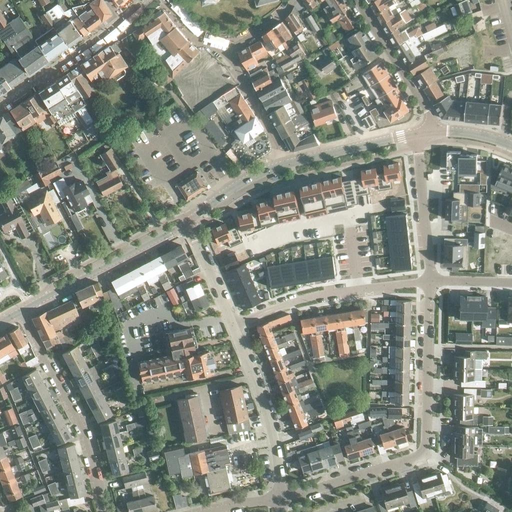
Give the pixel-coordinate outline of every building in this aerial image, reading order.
[(72,20),(83,36),(112,13),(102,0),(94,0),(89,4),(88,2),(86,4),(72,7),(73,8),(66,10),(72,20)] [(315,2),(314,0),(303,0),(308,8),(310,10),(317,4),(317,3),(318,2),(317,0),(315,2)] [(330,4),(324,8),(327,14),(334,10),(340,6),(339,4),(344,1),(343,0),(327,0),(329,2),(330,4)] [(395,0),(368,0),(370,3),(377,14),(389,7),(388,4),(390,3),(390,5),(396,1),(395,0)] [(472,11),(467,0),(466,0),(454,5),(458,16),(472,11)] [(334,10),(327,14),(333,22),(338,19),(339,18),(340,18),(351,11),(344,1),(339,4),(340,6),(334,10)] [(426,6),(423,1),(416,5),(419,10),(426,6)] [(45,12),(40,16),(48,27),(52,24),(54,27),(54,28),(57,31),(68,46),(81,37),(83,36),(72,20),(66,10),(63,11),(58,3),(45,12)] [(295,16),(298,13),(294,7),(292,11),(286,18),(294,31),(297,36),(300,34),(298,32),(303,28),(302,26),(295,16)] [(399,13),(397,9),(392,11),(389,7),(377,14),(381,22),(382,24),(399,13)] [(390,36),(399,30),(398,28),(411,19),(405,9),(399,13),(382,24),(390,36)] [(164,11),(142,27),(148,35),(146,36),(166,66),(189,40),(175,25),(164,11)] [(339,18),(338,19),(346,32),(358,24),(351,11),(340,18),(339,18)] [(311,14),(305,18),(314,32),(320,29),(311,14)] [(7,23),(0,28),(0,35),(1,36),(4,41),(13,55),(16,54),(18,58),(28,73),(48,60),(38,44),(35,40),(26,27),(18,16),(7,23)] [(282,22),(273,28),(283,42),(282,43),(288,50),(290,49),(285,41),(292,36),(282,22)] [(445,24),(439,27),(427,32),(423,34),(423,35),(426,40),(447,30),(445,24)] [(332,44),(337,40),(331,30),(330,31),(327,26),(323,29),(326,33),(326,34),(331,42),(332,44)] [(48,60),(68,46),(57,31),(54,28),(54,27),(35,40),(38,44),(48,60)] [(138,41),(146,36),(148,35),(142,27),(133,32),(138,41)] [(419,27),(408,34),(406,30),(400,32),(399,30),(390,36),(396,46),(410,38),(416,35),(417,38),(423,35),(423,34),(419,27)] [(280,44),(288,54),(290,53),(288,50),(282,43),(283,42),(273,28),(263,35),(272,49),(280,44)] [(356,49),(369,40),(362,29),(349,37),(356,49)] [(321,39),(325,45),(330,42),(326,35),(321,39)] [(396,46),(395,46),(401,55),(416,46),(420,43),(417,38),(416,35),(410,38),(396,46)] [(173,77),(184,67),(188,62),(199,51),(189,40),(166,66),(173,77)] [(250,46),(255,56),(266,50),(261,40),(250,46)] [(337,40),(332,44),(331,42),(327,44),(332,52),(341,46),(337,40)] [(369,40),(356,49),(354,50),(360,59),(353,63),(357,69),(374,59),(373,57),(377,55),(377,53),(369,40)] [(431,46),(433,52),(442,47),(440,42),(431,46)] [(86,103),(83,98),(93,92),(87,83),(99,74),(103,80),(111,75),(113,78),(116,78),(124,73),(124,70),(123,67),(126,65),(116,50),(119,48),(115,43),(111,46),(110,45),(67,74),(73,83),(76,87),(83,98),(86,103)] [(288,50),(290,53),(293,57),(299,53),(300,53),(302,57),(306,55),(303,51),(298,43),(290,49),(288,50)] [(255,56),(250,46),(239,52),(246,66),(257,60),(255,56)] [(416,46),(401,55),(407,65),(408,64),(422,57),(416,46)] [(446,51),(449,61),(468,56),(466,46),(446,51)] [(261,68),(250,74),(258,90),(280,78),(285,76),(280,78),(278,75),(285,71),(294,66),(293,63),(302,57),(300,53),(293,58),(279,65),(264,74),(261,68)] [(277,61),(279,65),(293,58),(293,57),(290,53),(288,54),(277,61)] [(408,64),(415,76),(431,66),(431,67),(437,63),(434,59),(429,62),(425,55),(422,57),(408,64)] [(468,56),(449,61),(451,71),(471,66),(468,56)] [(4,77),(10,87),(26,75),(15,57),(0,67),(0,77),(1,79),(4,77)] [(331,69),(336,66),(329,58),(321,63),(326,71),(330,68),(331,69)] [(205,83),(188,62),(184,67),(189,73),(185,75),(188,80),(177,86),(183,95),(201,86),(205,83)] [(205,83),(201,86),(206,93),(214,87),(220,97),(236,86),(225,69),(218,62),(205,76),(209,80),(205,83)] [(380,62),(361,74),(369,87),(388,74),(380,62)] [(415,76),(422,88),(438,78),(439,77),(435,70),(439,67),(437,63),(431,67),(431,66),(415,76)] [(164,84),(173,79),(166,67),(157,73),(164,84)] [(73,83),(67,74),(39,92),(47,107),(47,108),(48,109),(49,109),(52,114),(52,115),(56,121),(57,122),(74,112),(77,117),(84,128),(97,120),(86,103),(83,98),(76,87),(73,83)] [(388,74),(369,87),(377,98),(377,99),(396,86),(388,74)] [(264,101),(291,87),(285,76),(280,78),(258,90),(264,101)] [(0,93),(10,87),(4,77),(1,79),(0,77),(0,93)] [(302,80),(312,99),(316,97),(307,78),(302,80)] [(433,104),(445,97),(435,81),(438,79),(438,78),(422,88),(423,89),(423,88),(433,104)] [(218,109),(230,102),(236,110),(231,113),(231,114),(223,120),(237,141),(242,138),(245,141),(264,129),(241,93),(236,86),(220,97),(212,102),(198,111),(195,107),(191,109),(195,114),(204,125),(209,121),(207,118),(219,110),(218,109)] [(377,98),(375,100),(378,104),(382,102),(387,109),(387,110),(402,100),(403,100),(404,99),(396,86),(377,99),(377,98)] [(264,101),(270,112),(297,98),(291,87),(264,101)] [(35,94),(23,102),(23,103),(33,117),(36,121),(38,124),(46,118),(52,115),(52,114),(49,109),(48,109),(47,108),(44,109),(35,94)] [(370,104),(365,95),(362,97),(366,106),(370,104)] [(445,97),(433,104),(442,119),(447,119),(447,116),(457,100),(451,100),(449,95),(445,97)] [(277,125),(303,111),(297,98),(270,112),(277,125)] [(325,119),(336,115),(331,100),(311,107),(317,124),(326,121),(325,119)] [(387,109),(385,111),(391,121),(398,117),(399,118),(403,116),(402,114),(409,110),(403,100),(402,100),(387,110),(387,109)] [(447,116),(447,119),(465,121),(467,101),(457,100),(447,116)] [(467,101),(465,121),(477,122),(478,102),(467,101)] [(478,102),(477,122),(488,123),(490,103),(478,102)] [(33,117),(23,103),(10,111),(22,129),(36,121),(33,117)] [(490,103),(488,123),(500,124),(502,104),(490,103)] [(380,114),(376,107),(369,111),(373,118),(377,116),(380,114)] [(277,125),(283,138),(298,130),(297,129),(309,123),(303,111),(277,125)] [(0,142),(1,144),(15,134),(21,130),(8,112),(0,117),(0,142)] [(52,115),(46,118),(51,125),(56,121),(52,115)] [(290,150),(292,151),(320,144),(309,123),(297,129),(298,130),(283,138),(290,150)] [(216,140),(221,146),(225,143),(221,137),(216,140)] [(107,176),(96,182),(103,196),(123,185),(114,169),(121,165),(110,148),(100,154),(110,171),(106,173),(107,176)] [(230,149),(226,153),(240,169),(245,166),(230,149)] [(460,151),(447,151),(447,169),(459,169),(459,172),(477,172),(480,172),(480,173),(487,173),(487,161),(480,161),(480,170),(477,170),(477,154),(460,154),(460,151)] [(500,163),(497,171),(500,172),(497,179),(511,185),(511,196),(511,199),(510,198),(505,211),(511,214),(511,165),(511,166),(504,162),(503,164),(500,163)] [(377,174),(376,174),(378,184),(379,190),(393,188),(391,181),(401,179),(399,163),(384,165),(385,173),(377,174)] [(55,164),(43,170),(48,180),(61,174),(55,164)] [(362,178),(354,179),(357,196),(367,194),(370,193),(369,186),(378,184),(376,174),(377,174),(376,168),(361,171),(362,178)] [(48,180),(43,170),(33,176),(36,182),(33,184),(35,189),(39,187),(39,188),(49,183),(48,181),(48,180)] [(186,200),(207,187),(196,172),(175,185),(186,200)] [(341,177),(321,181),(328,213),(348,209),(347,206),(342,181),(341,177)] [(62,178),(53,183),(61,199),(66,196),(74,211),(86,204),(92,201),(88,194),(88,193),(82,181),(76,184),(75,183),(67,187),(62,178)] [(342,181),(347,206),(358,204),(357,196),(354,179),(342,181)] [(27,180),(13,188),(16,193),(30,185),(27,180)] [(321,181),(300,186),(307,217),(307,218),(328,213),(321,181)] [(480,184),(460,184),(460,192),(479,192),(480,184)] [(53,222),(60,218),(51,200),(57,197),(53,189),(47,192),(46,191),(27,201),(34,215),(41,211),(44,216),(40,218),(43,224),(52,219),(53,222)] [(295,190),(274,194),(275,199),(275,200),(275,199),(280,222),(301,218),(295,190)] [(22,223),(23,222),(15,207),(14,208),(9,198),(5,192),(0,194),(0,199),(1,202),(6,212),(0,215),(0,223),(5,232),(15,227),(21,238),(28,234),(22,223)] [(446,199),(445,219),(461,219),(462,205),(480,206),(480,193),(453,192),(453,199),(446,199)] [(397,198),(390,199),(392,211),(406,209),(405,200),(398,200),(397,198)] [(267,201),(255,204),(257,211),(260,227),(279,223),(280,222),(275,199),(275,200),(275,199),(267,201)] [(257,211),(237,215),(240,231),(260,227),(257,211)] [(407,214),(386,217),(387,230),(408,228),(407,214)] [(224,223),(210,229),(217,244),(226,240),(229,247),(242,242),(236,227),(227,230),(224,223)] [(408,228),(387,230),(389,243),(410,241),(408,228)] [(474,232),(474,247),(484,248),(485,233),(474,232)] [(444,256),(444,265),(463,266),(463,246),(467,246),(468,239),(455,238),(455,245),(445,245),(444,256)] [(410,241),(389,243),(390,256),(411,254),(410,241)] [(181,245),(170,251),(176,263),(183,274),(185,279),(200,271),(199,267),(192,271),(187,262),(184,263),(182,260),(187,257),(181,245)] [(170,251),(160,256),(166,268),(176,263),(170,251)] [(228,257),(221,260),(225,269),(238,263),(233,252),(227,255),(228,257)] [(411,254),(390,256),(392,270),(413,268),(411,254)] [(160,256),(149,262),(156,274),(158,277),(160,282),(165,290),(171,287),(167,278),(166,278),(163,274),(161,271),(166,268),(160,256)] [(333,256),(319,259),(322,279),(336,277),(333,256)] [(319,259),(306,261),(309,281),(322,279),(319,259)] [(306,261),(293,263),(296,283),(309,281),(306,261)] [(149,262),(140,267),(146,279),(156,274),(149,262)] [(244,263),(226,271),(232,284),(250,276),(244,263)] [(293,263),(280,265),(283,285),(296,283),(293,263)] [(280,265),(266,267),(270,287),(283,285),(280,265)] [(140,267),(129,273),(135,285),(146,279),(140,267)] [(129,273),(112,282),(118,295),(122,301),(139,292),(137,288),(136,286),(135,285),(129,273)] [(255,289),(250,276),(232,284),(237,296),(255,289)] [(198,283),(195,284),(192,279),(181,284),(183,290),(186,288),(190,299),(203,294),(198,283)] [(75,292),(82,307),(87,304),(89,308),(93,306),(92,302),(98,299),(98,297),(102,295),(103,294),(102,293),(98,282),(92,285),(92,284),(75,292)] [(143,285),(137,288),(139,292),(143,300),(144,301),(149,298),(143,285)] [(113,288),(108,291),(111,301),(115,311),(123,307),(113,288)] [(255,289),(237,296),(243,309),(260,302),(255,289)] [(108,291),(102,293),(103,294),(102,295),(106,304),(111,301),(108,291)] [(184,308),(193,305),(195,310),(208,305),(203,294),(190,299),(187,301),(187,300),(184,294),(180,297),(182,303),(184,308)] [(459,307),(454,307),(454,316),(459,317),(459,319),(472,319),(473,296),(460,296),(459,307)] [(473,296),(472,319),(482,319),(481,327),(493,327),(494,308),(485,308),(485,297),(473,296)] [(498,310),(498,323),(508,323),(508,320),(511,320),(511,297),(509,297),(508,310),(498,310)] [(72,300),(46,312),(58,339),(67,334),(65,330),(82,322),(72,300)] [(396,305),(395,312),(409,312),(409,300),(396,300),(383,300),(383,305),(396,305)] [(349,311),(352,332),(354,340),(359,339),(357,327),(356,327),(355,324),(364,322),(362,309),(349,311)] [(352,332),(349,311),(337,313),(343,353),(348,352),(345,333),(352,332)] [(383,316),(395,316),(395,323),(409,324),(409,312),(395,312),(383,311),(383,316)] [(60,343),(58,339),(46,312),(32,319),(47,350),(60,343)] [(343,353),(337,313),(324,315),(326,328),(335,327),(336,331),(334,331),(338,354),(343,353)] [(285,315),(267,322),(256,327),(260,338),(272,334),(269,326),(287,319),(285,315)] [(321,345),(320,334),(318,334),(317,330),(326,328),(324,315),(312,317),(318,357),(323,356),(321,345)] [(318,357),(312,317),(299,319),(301,333),(310,331),(311,335),(310,335),(311,347),(313,357),(318,357)] [(395,323),(382,323),(382,327),(395,328),(395,334),(409,335),(409,324),(395,323)] [(18,327),(8,332),(17,348),(20,354),(24,351),(23,349),(29,347),(26,343),(22,335),(23,335),(18,327)] [(212,356),(210,357),(209,349),(197,352),(196,350),(198,349),(196,343),(193,343),(192,337),(191,337),(189,328),(168,333),(167,333),(170,347),(171,346),(171,348),(165,349),(166,356),(155,358),(146,360),(137,362),(139,368),(142,381),(165,376),(181,373),(182,379),(213,372),(212,366),(214,365),(212,356)] [(260,338),(265,349),(278,344),(286,341),(295,338),(292,332),(281,337),(281,338),(275,341),(272,334),(260,338)] [(6,333),(0,336),(0,351),(2,355),(7,352),(10,358),(17,354),(14,348),(15,348),(6,333)] [(455,333),(455,343),(471,344),(471,334),(455,333)] [(395,334),(382,334),(382,338),(395,339),(395,346),(408,346),(409,335),(395,334)] [(511,336),(495,336),(495,345),(505,345),(511,345),(511,336)] [(287,345),(286,341),(278,344),(265,349),(269,361),(281,356),(278,349),(287,345)] [(90,346),(93,352),(101,348),(98,342),(90,346)] [(68,365),(82,358),(76,346),(62,354),(68,365)] [(394,357),(408,358),(408,346),(395,346),(389,346),(388,357),(394,357)] [(103,353),(101,348),(93,352),(96,357),(103,353)] [(269,361),(273,372),(285,367),(283,361),(300,354),(298,349),(281,356),(269,361)] [(453,356),(453,368),(481,369),(481,359),(486,359),(486,351),(464,351),(464,357),(453,356)] [(394,357),(394,369),(408,369),(408,358),(394,357)] [(68,365),(74,377),(88,369),(82,358),(68,365)] [(295,363),(289,366),(290,370),(305,364),(304,360),(295,363)] [(23,371),(28,368),(24,361),(19,364),(23,371)] [(105,374),(112,370),(110,365),(102,369),(105,374)] [(293,372),(287,374),(285,367),(273,372),(278,383),(289,378),(294,376),(293,372)] [(408,369),(394,369),(374,368),(374,373),(394,374),(394,380),(408,380),(408,369)] [(485,380),(481,380),(481,369),(453,368),(453,380),(460,380),(460,386),(484,387),(485,380)] [(28,388),(42,380),(36,369),(22,376),(28,388)] [(80,388),(94,380),(88,369),(74,377),(80,388)] [(115,375),(112,370),(105,374),(108,379),(115,375)] [(278,383),(282,394),(312,382),(311,378),(292,385),(289,378),(278,383)] [(28,388),(33,399),(48,392),(42,380),(28,388)] [(80,388),(85,399),(100,391),(94,380),(80,388)] [(394,385),(394,392),(407,392),(408,380),(394,380),(371,380),(371,384),(394,385)] [(282,394),(286,405),(302,399),(300,395),(296,396),(295,393),(314,386),(312,382),(282,394)] [(228,434),(250,429),(241,385),(218,390),(228,434)] [(9,390),(11,395),(19,392),(17,387),(9,390)] [(114,391),(117,397),(124,393),(121,387),(114,391)] [(453,394),(452,406),(473,407),(473,399),(475,399),(476,389),(463,388),(463,394),(453,394)] [(85,399),(91,410),(106,402),(100,391),(85,399)] [(394,396),(393,403),(407,404),(407,392),(394,392),(381,391),(381,396),(394,396)] [(21,398),(19,392),(11,395),(14,401),(21,398)] [(39,410),(54,403),(48,392),(33,399),(39,410)] [(127,398),(124,393),(117,397),(119,402),(127,398)] [(187,441),(206,437),(197,393),(185,396),(186,398),(178,400),(187,441)] [(286,405),(291,417),(304,412),(321,405),(320,401),(305,407),(302,399),(286,405)] [(106,402),(91,410),(97,422),(112,414),(106,402)] [(143,402),(136,404),(139,416),(147,414),(143,402)] [(60,414),(54,403),(39,410),(45,421),(60,414)] [(304,412),(291,417),(295,428),(307,424),(304,416),(323,409),(321,405),(304,412)] [(473,407),(452,406),(452,418),(463,418),(462,424),(476,425),(477,418),(472,418),(473,407)] [(12,407),(4,411),(9,425),(17,422),(12,407)] [(386,417),(386,407),(370,408),(370,417),(382,417),(386,417)] [(400,408),(387,407),(387,417),(391,416),(391,418),(400,418),(400,408)] [(364,419),(360,408),(347,413),(349,420),(351,424),(364,419)] [(19,414),(21,419),(29,416),(26,410),(19,414)] [(342,423),(349,420),(347,413),(332,418),(336,428),(343,426),(342,423)] [(51,433),(65,425),(60,414),(45,421),(51,433)] [(31,421),(29,416),(21,419),(23,424),(31,421)] [(387,417),(386,417),(390,431),(394,444),(406,440),(402,427),(393,430),(392,427),(394,426),(391,418),(391,416),(387,417)] [(384,432),(378,434),(383,447),(394,444),(390,431),(386,417),(382,417),(384,425),(382,426),(384,432)] [(103,437),(119,433),(116,421),(100,425),(103,437)] [(125,425),(127,431),(135,429),(134,423),(125,425)] [(322,429),(319,423),(310,426),(312,433),(322,429)] [(71,437),(65,425),(51,433),(57,444),(71,437)] [(312,433),(310,426),(297,432),(300,440),(313,435),(312,433)] [(452,432),(451,444),(473,445),(481,445),(482,428),(478,428),(478,427),(457,426),(457,432),(452,432)] [(17,439),(23,436),(20,428),(14,430),(17,439)] [(350,444),(343,446),(347,459),(360,454),(354,435),(353,430),(346,432),(350,444)] [(119,433),(103,437),(106,449),(122,446),(119,433)] [(28,437),(30,443),(38,440),(36,434),(28,437)] [(354,435),(360,454),(373,450),(369,438),(360,440),(358,434),(354,435)] [(15,440),(19,448),(27,445),(23,436),(15,440)] [(40,445),(38,440),(30,443),(32,448),(40,445)] [(322,467),(335,463),(335,461),(343,459),(338,443),(329,445),(328,441),(316,445),(322,467)] [(58,448),(61,460),(76,456),(73,444),(58,448)] [(472,454),(473,445),(451,444),(451,456),(456,456),(456,465),(477,466),(477,454),(472,454)] [(1,445),(0,445),(0,457),(6,456),(10,454),(8,449),(4,451),(1,445)] [(166,471),(180,468),(182,476),(206,471),(211,495),(233,490),(228,464),(230,464),(226,445),(182,454),(180,445),(161,449),(166,471)] [(322,467),(316,445),(309,447),(311,452),(306,453),(306,454),(297,457),(302,472),(311,469),(312,470),(322,467)] [(109,462),(125,458),(122,446),(106,449),(109,462)] [(132,449),(134,455),(142,453),(140,447),(132,449)] [(157,449),(148,451),(149,457),(148,457),(149,462),(160,459),(157,449)] [(142,453),(134,455),(135,460),(148,457),(149,457),(148,451),(142,453)] [(0,457),(0,471),(10,467),(6,456),(0,457)] [(14,459),(16,465),(22,462),(20,456),(14,459)] [(79,469),(76,456),(61,460),(64,472),(79,469)] [(38,461),(40,467),(48,463),(45,458),(38,461)] [(125,458),(109,462),(112,474),(128,470),(125,458)] [(0,471),(0,478),(2,483),(15,479),(12,473),(25,468),(22,462),(16,465),(10,467),(0,471)] [(50,469),(48,463),(40,467),(42,472),(50,469)] [(79,469),(64,472),(67,485),(82,481),(79,469)] [(439,471),(427,474),(433,494),(442,492),(444,496),(452,493),(446,474),(440,475),(439,471)] [(144,472),(134,475),(136,485),(142,484),(141,482),(146,481),(144,472)] [(21,476),(23,482),(29,479),(27,473),(21,476)] [(417,483),(412,484),(418,504),(426,501),(425,497),(433,494),(427,474),(416,478),(417,483)] [(136,485),(134,475),(123,477),(125,486),(130,485),(131,487),(136,485)] [(15,479),(2,483),(7,495),(9,501),(22,496),(15,479)] [(86,493),(82,481),(67,485),(70,497),(82,494),(86,493)] [(47,485),(49,490),(57,487),(55,482),(47,485)] [(402,482),(391,486),(397,506),(408,502),(410,508),(416,506),(411,491),(406,492),(402,482)] [(32,489),(34,494),(44,490),(42,485),(32,489)] [(383,500),(377,501),(380,511),(385,511),(387,511),(386,509),(397,506),(391,486),(384,488),(379,489),(383,500)] [(59,493),(57,487),(49,490),(51,496),(59,493)] [(137,490),(143,511),(156,508),(153,496),(143,498),(143,495),(145,495),(143,489),(137,490)] [(141,511),(143,511),(137,490),(132,492),(133,498),(135,497),(136,500),(126,502),(128,511),(141,511)] [(68,506),(66,498),(50,502),(46,493),(42,495),(44,503),(46,511),(53,511),(53,509),(61,507),(61,509),(68,507),(68,506)] [(82,494),(70,497),(66,498),(68,506),(84,502),(82,494)] [(46,511),(44,503),(42,495),(31,499),(33,504),(38,502),(40,511),(46,511)] [(496,511),(497,511),(485,503),(481,510),(484,511),(496,511)]
